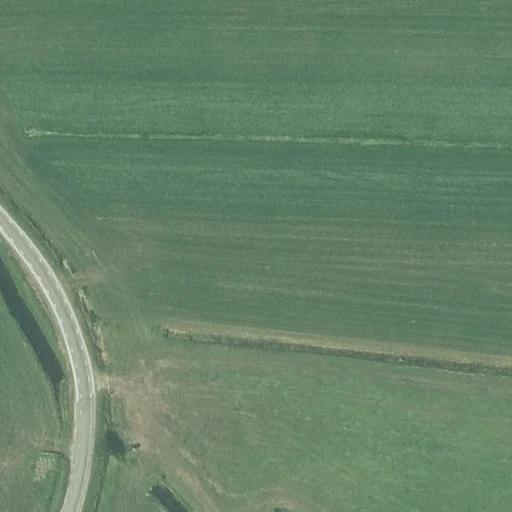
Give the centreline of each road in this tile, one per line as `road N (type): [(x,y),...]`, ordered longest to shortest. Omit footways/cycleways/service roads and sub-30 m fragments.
road 1 (unclassified): [(68,511),(86,446),(83,366),(63,304),(25,237),(0,212)]
road 2 (track): [(211,511),(126,384),(83,382)]
